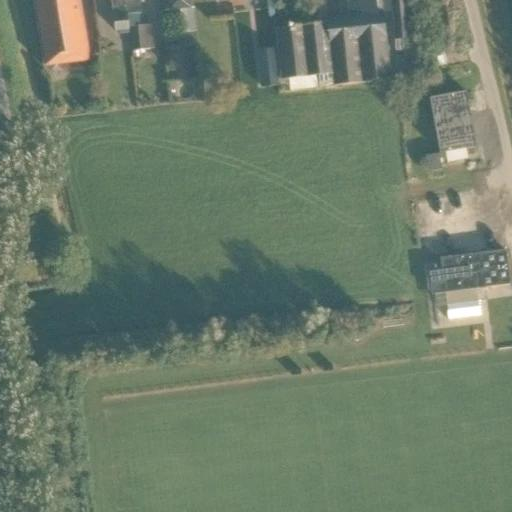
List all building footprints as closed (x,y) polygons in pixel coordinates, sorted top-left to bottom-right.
[(79,0),(32,0),(43,67),(44,66),(50,71),(54,65),(89,61),(79,0)] [(126,15),(126,14),(124,0),(111,0),(115,33),(128,32),(126,15)] [(124,0),(126,14),(140,13),(138,0),(124,0)] [(190,9),(189,0),(162,0),(163,12),(180,10),(183,34),(195,33),(192,9),(190,9)] [(231,0),(233,0),(234,16),(244,15),(243,5),(241,5),(240,0),(231,0)] [(348,0),(351,17),(326,19),(327,24),(334,86),(389,80),(383,13),(391,12),(389,0),(348,0)] [(389,0),(391,12),(392,24),(394,24),(396,40),(412,39),(408,0),(389,0)] [(327,24),(275,30),(280,80),(317,77),(318,88),(334,86),(327,24)] [(153,49),(151,26),(129,28),(131,51),(153,49)] [(474,148),(464,93),(430,99),(440,154),(474,148)] [(441,170),(438,154),(428,156),(431,172),(441,170)] [(509,285),(505,251),(440,259),(441,271),(428,272),(431,295),(509,285)]
